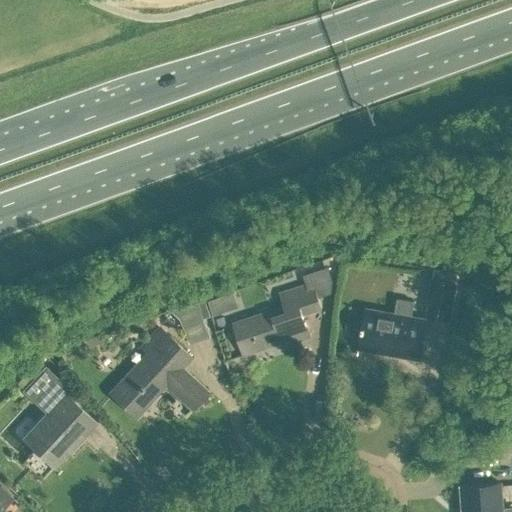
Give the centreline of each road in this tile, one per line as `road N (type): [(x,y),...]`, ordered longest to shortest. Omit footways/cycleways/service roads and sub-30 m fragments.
road 1 (trunk): [(0,206),(511,21)]
road 2 (trunk): [(415,0),(0,149)]
road 3 (residential): [(281,510),(342,459),(385,469),(399,511)]
